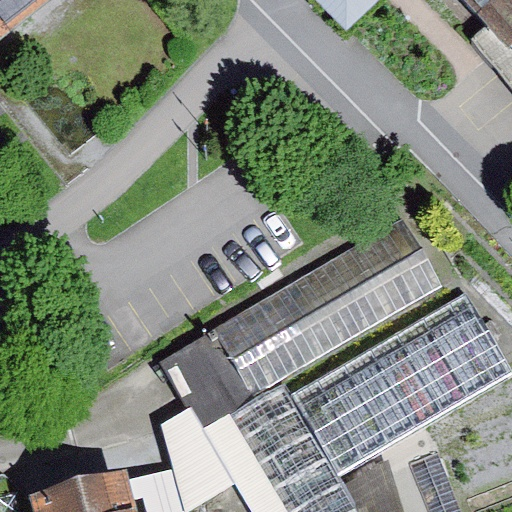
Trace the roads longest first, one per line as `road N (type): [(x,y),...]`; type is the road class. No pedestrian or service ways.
road 1 (unclassified): [(0,257),(61,220),(282,7)]
road 2 (unclassified): [(442,172),(282,7)]
